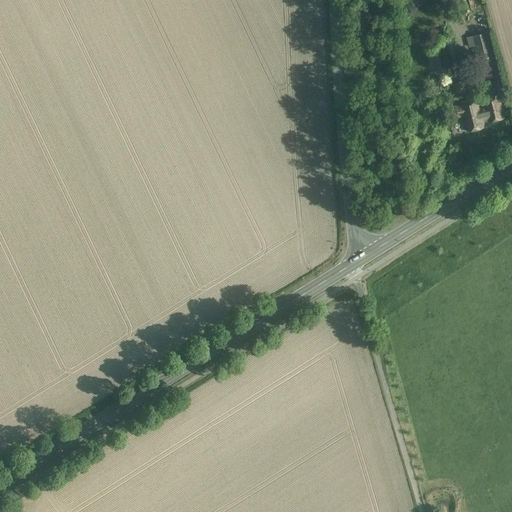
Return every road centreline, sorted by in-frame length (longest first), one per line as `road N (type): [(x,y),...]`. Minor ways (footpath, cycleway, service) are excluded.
road 1 (primary): [(357,259),(0,483)]
road 2 (tertiary): [(339,0),(357,259)]
road 3 (residential): [(357,259),(419,511)]
road 4 (primary): [(511,162),(357,259)]
